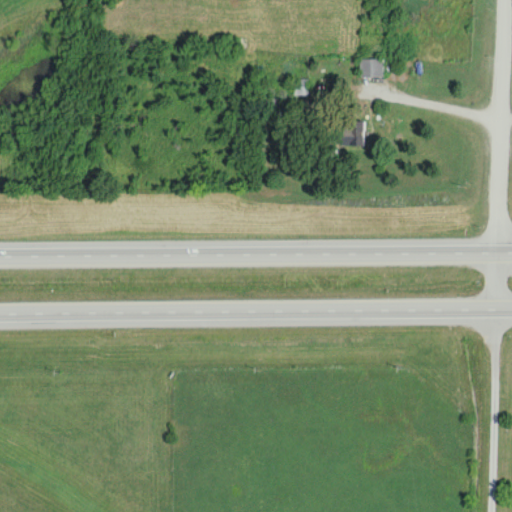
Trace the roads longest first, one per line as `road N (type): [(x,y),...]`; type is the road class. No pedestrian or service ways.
road 1 (residential): [(490,511),(505,0)]
road 2 (trunk): [(0,314),(511,309)]
road 3 (trunk): [(511,252),(0,256)]
